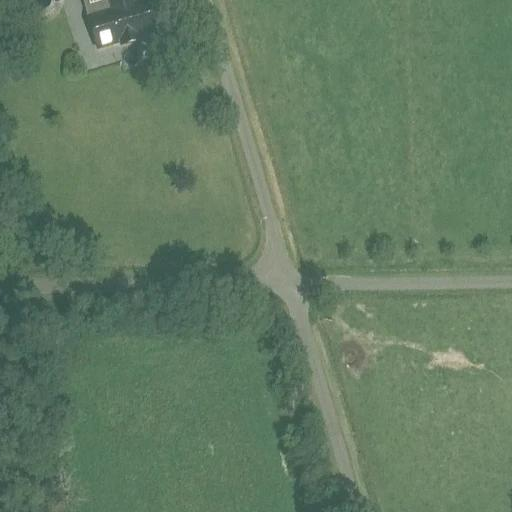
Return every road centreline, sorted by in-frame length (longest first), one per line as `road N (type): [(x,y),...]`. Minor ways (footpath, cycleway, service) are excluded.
road 1 (unclassified): [(290,287),(219,0)]
road 2 (unclassified): [(0,289),(290,287)]
road 3 (unclassified): [(355,511),(290,287)]
road 4 (unclassified): [(290,287),(511,282)]
